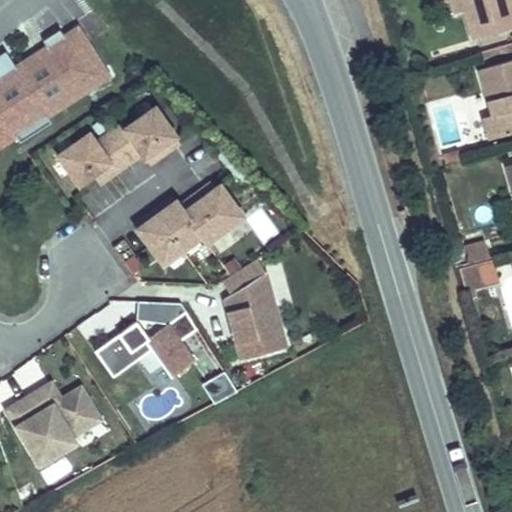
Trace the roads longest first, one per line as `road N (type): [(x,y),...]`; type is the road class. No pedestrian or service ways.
road 1 (secondary): [(304,0),(466,511)]
road 2 (residential): [(0,338),(31,334),(57,316),(87,268)]
